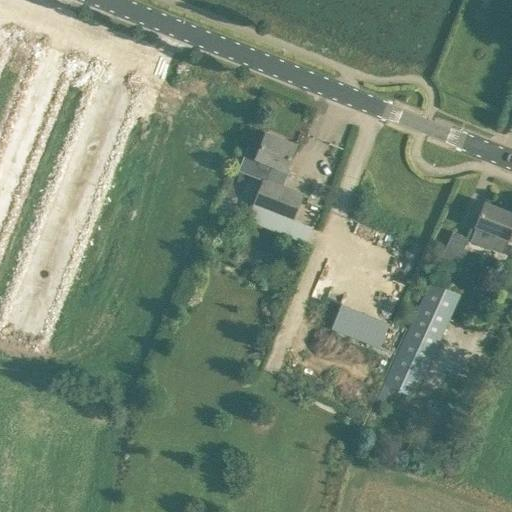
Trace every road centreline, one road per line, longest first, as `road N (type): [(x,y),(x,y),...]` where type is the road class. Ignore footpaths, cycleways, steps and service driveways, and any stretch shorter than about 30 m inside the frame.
road 1 (residential): [(0,280),(128,315),(250,56)]
road 2 (tertiary): [(511,161),(250,56)]
road 3 (tertiary): [(250,56),(103,0)]
